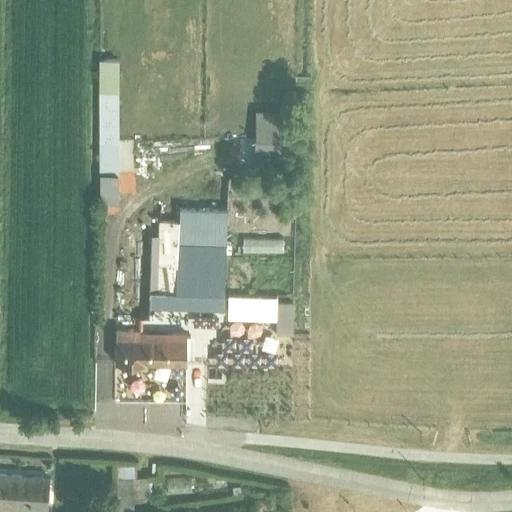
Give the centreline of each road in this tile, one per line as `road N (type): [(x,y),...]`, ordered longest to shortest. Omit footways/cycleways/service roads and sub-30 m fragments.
road 1 (unclassified): [(139,437),(511,458)]
road 2 (unclassified): [(139,437),(462,499)]
road 3 (unclassified): [(0,430),(139,437)]
